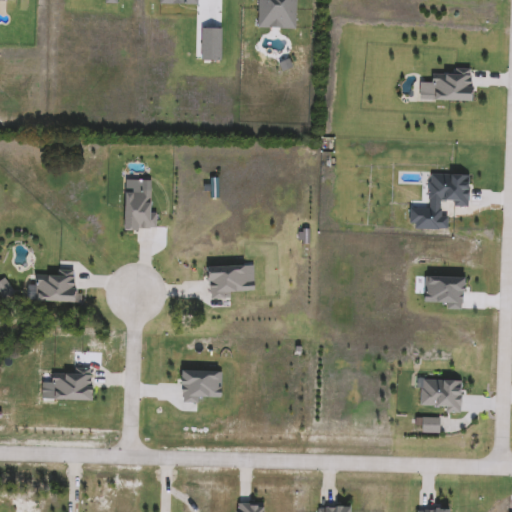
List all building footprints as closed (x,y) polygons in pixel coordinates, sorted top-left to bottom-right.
[(155,0),(194,0),(194,10),(155,7),(155,0)] [(256,0),(256,29),(294,29),(294,0),(256,0)] [(203,27),(222,28),(221,59),(202,58),(203,27)] [(126,195),(151,193),(155,230),(124,239),(126,195)] [(205,267),(251,264),(252,292),(208,303),(205,267)] [(34,272),(74,276),(82,306),(34,307),(34,272)] [(182,372),(221,373),(220,401),(180,403),(182,372)] [(48,375),(90,376),(92,408),(49,406),(48,375)] [(413,380),(460,384),(458,415),(416,406),(413,380)] [(413,417),(438,419),(434,434),(413,433),(413,417)] [(235,511),(236,503),(259,505),(258,511),(235,511)]
